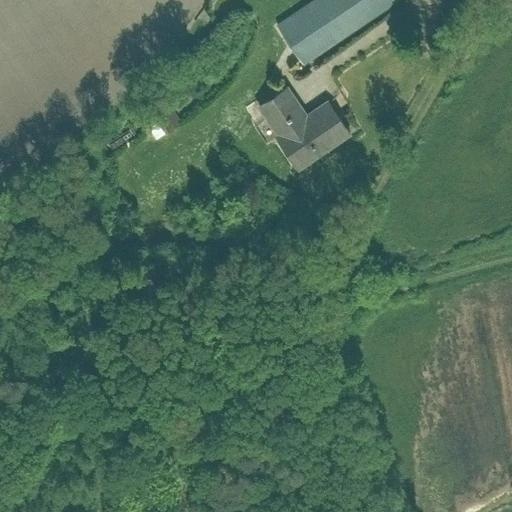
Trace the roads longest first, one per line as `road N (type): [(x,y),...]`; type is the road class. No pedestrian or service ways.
road 1 (track): [(316,309),(319,277),(476,0)]
road 2 (track): [(316,309),(511,256)]
road 3 (track): [(167,412),(316,309)]
